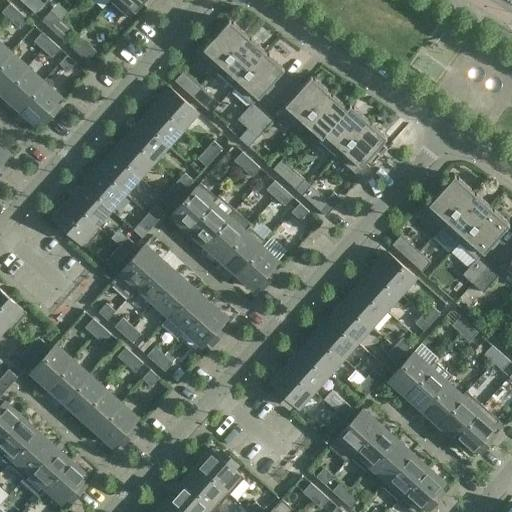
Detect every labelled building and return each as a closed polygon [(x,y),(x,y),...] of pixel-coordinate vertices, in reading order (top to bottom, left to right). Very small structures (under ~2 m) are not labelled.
[(111,0),(129,16),(142,2),(147,6),(152,0),(111,0)] [(19,27),(27,18),(10,2),(2,11),(19,27)] [(52,29),(61,19),(50,10),(42,20),(52,29)] [(62,38),(71,28),(61,19),(52,29),(62,38)] [(216,71),(248,35),(245,33),(246,32),(233,21),(232,22),(229,19),(218,32),(213,27),(206,35),(210,40),(197,54),(216,71)] [(52,56),(60,47),(42,31),(34,40),(52,56)] [(88,62),(97,52),(79,35),(70,45),(88,62)] [(234,87),(265,51),(263,49),(264,48),(251,37),(250,38),(248,35),(216,71),(234,87)] [(0,63),(11,52),(0,41),(0,63)] [(268,54),(265,51),(234,87),(251,103),(237,118),(247,127),(264,108),(256,100),(266,89),(266,90),(274,82),(273,81),(284,68),(281,65),(282,64),(269,53),(268,54)] [(0,90),(3,93),(27,66),(11,52),(0,63),(0,90)] [(68,70),(76,61),(67,54),(59,63),(68,70)] [(19,108),(44,81),(27,66),(3,93),(19,108)] [(183,70),(174,80),(193,96),(202,87),(183,70)] [(297,127),(329,92),(327,90),(327,89),(315,77),(314,78),(311,75),(299,88),(298,87),(291,95),(292,96),(273,116),(264,108),(247,127),(258,136),(280,112),(297,127)] [(60,96),(44,81),(19,108),(36,123),(41,117),(45,121),(60,105),(55,101),(60,96)] [(170,86),(155,103),(182,127),(197,111),(170,86)] [(213,97),(202,87),(193,96),(205,107),(213,97)] [(319,139),(350,104),(346,107),(345,105),(333,93),(332,94),(329,92),(297,127),(298,128),(304,122),(320,136),(318,139),(319,139)] [(182,127),(155,103),(141,119),(168,143),(182,127)] [(337,155),(368,120),(366,118),(367,117),(354,106),(353,107),(350,104),(319,139),(337,155)] [(168,143),(141,119),(127,135),(154,159),(168,143)] [(371,122),(368,120),(337,155),(355,172),(368,158),(373,162),(380,154),(375,150),(387,137),(383,134),(384,133),(372,121),(371,122)] [(154,159),(127,135),(113,151),(140,175),(154,159)] [(213,140),(206,148),(215,156),(222,148),(213,140)] [(9,153),(0,144),(0,171),(9,162),(4,158),(9,153)] [(206,166),(215,156),(206,148),(197,158),(206,166)] [(140,175),(113,151),(99,167),(126,191),(140,175)] [(243,168),(251,159),(242,151),(234,160),(243,168)] [(284,178),(293,168),(282,158),(273,168),(284,178)] [(260,167),(251,159),(243,168),(252,176),(260,167)] [(111,207),(126,191),(99,167),(84,183),(111,207)] [(296,188),(304,178),(293,168),(284,178),(296,188)] [(184,172),(177,180),(186,188),(193,180),(184,172)] [(441,226),(473,191),(470,188),(471,187),(458,176),(454,174),(443,187),(438,183),(430,191),(435,195),(423,209),(441,226)] [(177,198),(186,188),(177,180),(168,190),(177,198)] [(275,197),(283,188),(274,180),(266,189),(275,197)] [(188,229),(217,196),(200,181),(171,214),(188,229)] [(96,223),(111,207),(84,183),(69,199),(83,211),(96,223)] [(302,194),(321,211),(330,201),(311,184),(302,194)] [(292,196),(283,188),(275,197),(284,205),(292,196)] [(459,242),(490,207),(488,204),(489,203),(476,192),(475,193),(473,191),(441,226),(459,242)] [(67,229),(83,211),(69,199),(64,195),(48,213),(67,229)] [(204,243),(228,216),(234,210),(218,195),(217,196),(188,229),(204,243)] [(299,202),(291,211),(300,219),(308,210),(299,202)] [(156,204),(149,212),(158,220),(164,212),(156,204)] [(493,209),(490,207),(459,242),(476,258),(465,270),(462,273),(472,282),(489,264),(480,256),(490,244),(491,245),(498,237),(498,236),(509,223),(506,220),(506,219),(494,208),(493,209)] [(221,258),(249,226),(251,224),(234,210),(228,216),(204,243),(221,258)] [(102,228),(96,223),(83,211),(67,229),(86,246),(102,228)] [(148,230),(158,220),(149,212),(140,222),(148,230)] [(237,272),(265,240),(249,226),(221,258),(237,272)] [(392,244),(410,260),(419,251),(400,234),(392,244)] [(127,253),(136,244),(127,236),(119,245),(127,253)] [(261,246),(266,240),(265,240),(237,272),(253,287),(258,282),(263,286),(277,269),(273,266),(278,260),(261,246)] [(128,296),(161,258),(145,244),(111,281),(128,296)] [(119,262),(127,253),(119,245),(110,254),(119,262)] [(388,251),(373,268),(400,292),(415,275),(388,251)] [(431,261),(419,251),(410,260),(422,270),(431,261)] [(511,272),(511,256),(499,272),(489,264),(472,282),(483,292),(505,267),(511,272)] [(153,300),(178,273),(161,258),(128,296),(129,296),(138,286),(153,300)] [(400,292),(373,268),(358,284),(385,308),(400,292)] [(170,315),(194,288),(178,273),(153,300),(170,315)] [(385,308),(358,284),(344,300),(371,324),(385,308)] [(0,303),(8,295),(0,287),(0,303)] [(186,329),(210,302),(194,288),(170,315),(186,329)] [(27,312),(8,295),(0,303),(0,319),(6,325),(11,329),(27,312)] [(371,324),(344,300),(329,316),(356,341),(371,324)] [(98,311),(107,319),(116,310),(106,302),(98,311)] [(227,317),(210,302),(186,329),(203,344),(207,339),(212,343),(226,326),(222,323),(227,317)] [(432,321),(440,312),(431,304),(423,313),(432,321)] [(424,330),(432,321),(423,313),(415,322),(424,330)] [(452,324),(461,332),(469,323),(460,315),(452,324)] [(356,341),(329,316),(315,333),(342,357),(356,341)] [(94,334),(102,325),(93,317),(85,327),(94,334)] [(123,334),(131,324),(123,317),(114,326),(123,334)] [(469,340),(477,331),(469,323),(461,332),(469,340)] [(141,333),(131,324),(123,334),(133,342),(141,333)] [(111,334),(102,325),(94,334),(103,343),(111,334)] [(342,357),(315,333),(300,349),(327,373),(342,357)] [(38,335),(29,345),(38,353),(47,343),(38,335)] [(403,353),(411,344),(402,336),(394,345),(403,353)] [(48,385),(72,359),(55,344),(31,370),(48,385)] [(493,361),(501,352),(492,344),(484,353),(493,361)] [(30,363),(38,353),(29,345),(21,354),(30,363)] [(156,363),(164,354),(155,345),(147,355),(156,363)] [(395,362),(403,353),(394,345),(386,354),(395,362)] [(134,354),(125,346),(117,355),(126,364),(134,354)] [(327,373),(300,349),(286,365),(313,389),(327,373)] [(405,393),(430,366),(413,351),(389,378),(405,393)] [(502,369),(510,360),(501,352),(493,361),(502,369)] [(143,362),(134,354),(126,364),(135,372),(143,362)] [(173,362),(164,354),(156,363),(165,371),(173,362)] [(64,400),(88,373),(72,359),(48,385),(64,400)] [(313,389),(286,365),(271,381),(276,386),(272,391),(289,405),(293,401),(298,406),(313,389)] [(422,408),(446,381),(430,366),(405,393),(422,408)] [(0,378),(9,386),(18,377),(8,368),(0,377),(0,378)] [(151,386),(160,377),(150,368),(142,378),(151,386)] [(374,386),(382,377),(373,369),(365,378),(374,386)] [(80,414),(104,388),(88,373),(64,400),(80,414)] [(0,396),(9,386),(0,378),(0,396)] [(366,394),(374,386),(365,378),(357,386),(366,394)] [(438,422),(467,390),(466,390),(462,395),(446,381),(422,408),(438,422)] [(97,429),(121,402),(104,388),(80,414),(97,429)] [(454,437),(483,404),(467,390),(438,422),(454,437)] [(0,438),(21,415),(4,400),(0,404),(0,438)] [(345,418),(353,409),(344,401),(336,410),(345,418)] [(137,417),(121,402),(97,429),(113,444),(118,439),(122,443),(137,426),(133,422),(137,417)] [(500,420),(483,405),(483,404),(454,437),(471,452),(476,447),(480,450),(495,434),(491,430),(500,420)] [(346,460),(379,423),(362,408),(329,445),(346,460)] [(337,427),(345,418),(336,410),(329,419),(337,427)] [(0,454),(8,462),(37,430),(21,415),(0,438),(0,454)] [(366,470),(395,438),(379,423),(346,460),(346,461),(351,456),(366,470)] [(25,477),(53,444),(37,430),(8,462),(25,477)] [(382,484),(411,452),(395,438),(366,470),(382,484)] [(45,486),(69,459),(53,444),(25,477),(30,472),(45,486)] [(212,448),(197,464),(197,465),(229,494),(244,476),(234,467),(238,463),(221,448),(217,452),(212,448)] [(398,498),(427,467),(411,452),(382,484),(398,498)] [(86,474),(70,459),(69,459),(45,486),(62,501),(67,495),(71,499),(86,483),(82,479),(86,474)] [(229,494),(197,465),(182,481),(214,510),(229,494)] [(324,466),(316,476),(325,484),(333,474),(324,466)] [(439,487),(444,482),(427,467),(398,498),(413,511),(416,511),(425,503),(429,507),(444,491),(439,487)] [(212,511),(214,510),(182,481),(168,497),(184,511),(212,511)] [(349,489),(340,481),(332,490),(341,498),(349,489)] [(302,491),(311,499),(319,490),(311,482),(302,491)] [(358,497),(349,489),(341,498),(350,506),(358,497)] [(329,498),(319,490),(311,499),(320,507),(329,498)] [(184,511),(168,497),(154,511),(184,511)] [(297,511),(282,498),(268,511),(297,511)] [(249,511),(261,511),(264,509),(255,501),(247,510),(249,511)]
